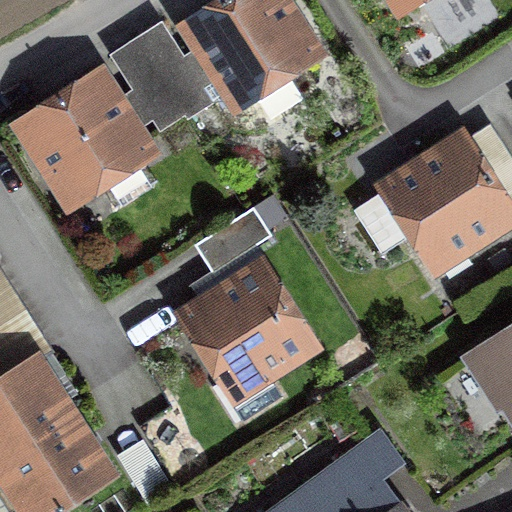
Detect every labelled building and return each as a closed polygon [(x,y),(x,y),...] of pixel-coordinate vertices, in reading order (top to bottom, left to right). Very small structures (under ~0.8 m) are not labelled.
[(312,51),(279,0),(236,0),(191,29),(237,100),(246,94),(257,100),(276,87),(275,75),(312,51)] [(101,79),(25,127),(70,198),(77,194),(87,200),(109,186),(122,205),(152,186),(133,158),(146,150),(101,79)] [(510,218),(460,141),(363,203),(361,217),(383,253),(409,237),(419,253),(434,253),(453,240),(462,248),(510,218)] [(254,208),(195,244),(213,273),(272,236),(254,208)] [(259,270),(188,315),(212,352),(206,363),(243,420),(282,395),(267,372),(308,346),(259,270)] [(511,333),(480,355),(511,404),(511,333)] [(37,359),(0,382),(0,462),(73,416),(37,359)] [(73,416),(0,462),(0,470),(26,511),(48,511),(109,474),(73,416)] [(391,511),(370,484),(403,460),(382,431),(348,456),(347,455),(270,511),(391,511)]
